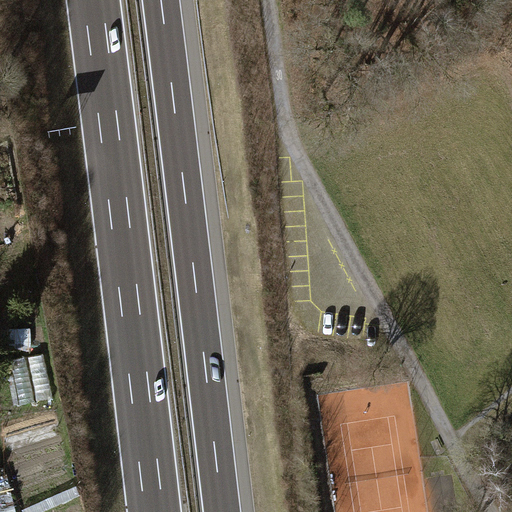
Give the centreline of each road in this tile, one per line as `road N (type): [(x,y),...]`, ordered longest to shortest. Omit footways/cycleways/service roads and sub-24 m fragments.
road 1 (unclassified): [(491,511),(285,124),(268,0)]
road 2 (motorway): [(223,511),(162,0)]
road 3 (motorway): [(93,0),(154,511)]
